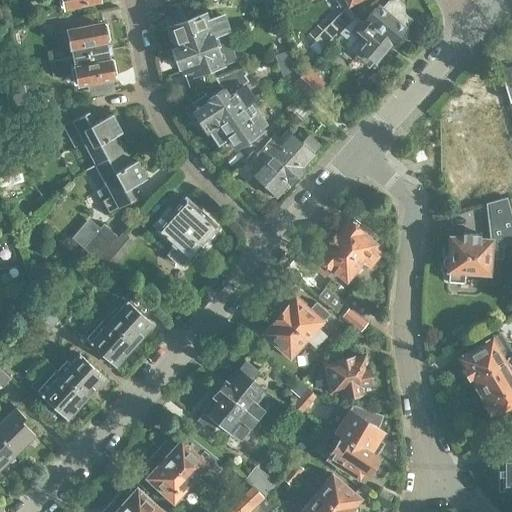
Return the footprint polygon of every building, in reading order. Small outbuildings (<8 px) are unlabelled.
[(257,0),(258,0),(259,0),(265,0),(269,16),(282,13),(279,0),(257,0)] [(327,0),(332,9),(347,1),(348,3),(352,0),(327,0)] [(361,15),(358,19),(355,17),(340,33),(375,62),(392,41),(394,43),(398,41),(405,32),(406,27),(412,20),(405,14),(404,6),(397,1),(389,2),(383,9),(382,8),(379,11),(378,11),(369,22),(361,15)] [(346,7),(323,30),(314,39),(323,48),(340,32),(340,33),(355,17),(346,7)] [(62,18),(60,8),(32,14),(34,24),(62,18)] [(104,22),(93,24),(91,12),(51,21),(53,32),(68,29),(74,57),(111,49),(107,25),(104,22)] [(175,47),(220,32),(228,29),(223,15),(206,20),(204,14),(184,20),(182,12),(166,17),(169,26),(168,26),(175,47)] [(220,32),(175,47),(173,48),(178,65),(181,64),(184,71),(192,68),(194,73),(221,64),(217,51),(225,48),(220,32)] [(74,57),(53,61),(56,76),(77,72),(79,84),(113,77),(116,73),(111,49),(74,57)] [(511,65),(499,70),(511,111),(511,65)] [(245,104),(252,100),(255,98),(252,94),(246,84),(245,85),(244,84),(250,80),(246,75),(248,73),(243,66),(216,77),(222,89),(209,98),(206,93),(191,103),(195,109),(193,111),(203,126),(205,125),(208,130),(245,104)] [(307,101),(310,97),(324,82),(309,68),(292,86),(307,101)] [(16,78),(0,81),(2,97),(19,95),(16,78)] [(50,89),(26,96),(30,116),(55,110),(50,89)] [(245,104),(208,130),(218,143),(220,143),(225,151),(235,145),(236,146),(241,142),(249,154),(253,150),(257,154),(264,146),(272,137),(271,137),(270,138),(262,126),(268,122),(252,100),(245,104)] [(96,164),(125,149),(118,135),(123,132),(114,114),(96,123),(89,112),(63,125),(69,137),(79,132),(96,164)] [(264,146),(298,176),(304,168),(303,167),(322,146),(309,135),(303,142),(289,129),(278,142),(272,137),(264,146)] [(291,183),(298,176),(264,146),(257,154),(253,150),(249,154),(236,169),(248,180),(254,173),(267,184),(265,185),(265,190),(271,196),(275,195),(276,193),(278,194),(290,182),(291,183)] [(133,163),(125,149),(96,164),(106,185),(97,190),(109,213),(135,199),(129,188),(147,178),(138,160),(133,163)] [(207,239),(219,226),(187,196),(175,209),(170,205),(153,223),(157,227),(156,229),(174,247),(168,253),(181,265),(187,258),(188,259),(201,246),(203,248),(209,241),(207,239)] [(448,271),(448,281),(464,282),(465,272),(488,274),(490,256),(500,257),(501,243),(509,243),(511,242),(511,222),(511,223),(505,199),(480,206),(487,228),(492,228),(491,238),(478,237),(478,234),(463,233),(462,237),(449,236),(447,255),(443,259),(443,264),(446,268),(446,270),(448,271)] [(362,226),(354,219),(350,224),(347,222),(336,236),(330,231),(324,240),(329,244),(318,257),(313,264),(323,272),(328,265),(346,280),(375,244),(359,231),(362,226)] [(116,236),(103,224),(82,248),(96,260),(116,236)] [(96,260),(107,270),(110,272),(134,243),(122,232),(117,237),(96,260)] [(96,283),(112,296),(123,284),(110,272),(107,270),(96,283)] [(344,302),(336,295),(326,287),(318,296),(336,312),(343,303),(349,308),(362,318),(369,309),(350,293),(350,294),(344,302)] [(342,288),(336,295),(344,302),(350,294),(342,288)] [(36,301),(57,319),(66,309),(45,291),(36,301)] [(306,340),(315,347),(325,336),(317,328),(327,317),(314,304),(310,309),(295,296),(289,302),(283,302),(278,308),(279,313),(278,314),(306,340)] [(128,298),(108,319),(135,344),(154,323),(128,298)] [(48,329),(57,319),(36,301),(27,311),(48,329)] [(368,323),(362,318),(349,308),(342,317),(361,332),(368,323)] [(266,320),(267,326),(261,332),(289,358),(306,340),(278,314),(278,315),(272,314),(266,320)] [(135,344),(108,319),(89,339),(116,364),(135,344)] [(468,383),(503,362),(511,356),(511,350),(501,332),(457,359),(461,366),(459,367),(468,383)] [(59,373),(86,397),(105,377),(79,352),(59,373)] [(336,362),(326,364),(331,391),(341,389),(343,396),(361,393),(359,385),(370,383),(366,365),(365,365),(363,356),(354,358),(353,357),(335,360),(336,362)] [(481,404),(511,386),(511,356),(503,362),(468,383),(469,383),(471,382),(483,402),(481,404)] [(219,389),(257,419),(269,404),(260,397),(265,391),(251,380),(258,372),(244,361),(238,369),(235,368),(219,389)] [(51,365),(32,385),(66,417),(86,397),(59,373),(51,365)] [(301,383),(304,380),(310,372),(302,365),(293,376),(301,383)] [(273,376),(281,382),(288,373),(280,367),(273,376)] [(10,378),(0,368),(0,386),(1,387),(10,378)] [(511,386),(481,404),(491,419),(493,418),(498,427),(511,418),(511,386)] [(250,428),(257,419),(219,389),(202,410),(204,412),(198,420),(211,431),(218,423),(231,433),(240,440),(250,428)] [(305,389),(293,403),(302,412),(315,398),(305,389)] [(286,410),(295,419),(302,412),(293,403),(286,410)] [(16,406),(0,421),(0,429),(6,436),(3,439),(16,453),(35,435),(22,421),(26,417),(16,406)] [(335,433),(376,460),(377,457),(375,456),(381,446),(381,443),(375,439),(379,431),(350,411),(335,433)] [(0,468),(16,453),(3,439),(6,436),(0,429),(0,468)] [(368,472),(376,460),(335,433),(331,430),(318,451),(358,477),(363,469),(368,472)] [(155,451),(190,484),(208,465),(180,439),(173,446),(165,440),(155,451)] [(190,484),(155,451),(144,463),(151,470),(145,477),(173,503),(190,484)] [(511,488),(511,453),(498,454),(498,488),(511,488)] [(288,470),(298,479),(306,470),(296,462),(288,470)] [(266,495),(276,482),(255,465),(245,479),(266,495)] [(292,487),(298,479),(288,470),(281,478),(292,487)] [(350,511),(362,498),(331,473),(315,493),(338,511),(350,511)] [(121,488),(111,499),(124,511),(163,511),(137,486),(129,495),(121,488)] [(232,511),(246,511),(266,495),(254,486),(229,509),(232,511)] [(338,511),(315,493),(299,511),(338,511)] [(124,511),(111,499),(100,511),(101,511),(124,511)] [(269,511),(279,505),(273,500),(262,509),(264,511),(269,511)]
